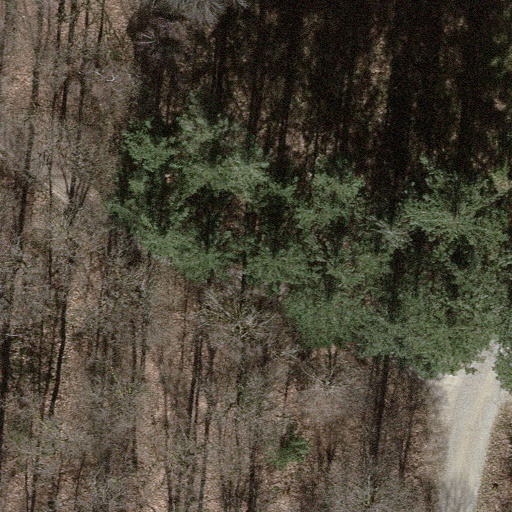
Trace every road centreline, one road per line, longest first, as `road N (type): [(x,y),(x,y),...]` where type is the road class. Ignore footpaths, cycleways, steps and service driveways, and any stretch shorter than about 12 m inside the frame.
road 1 (track): [(0,136),(123,238),(486,377)]
road 2 (track): [(486,377),(460,511)]
